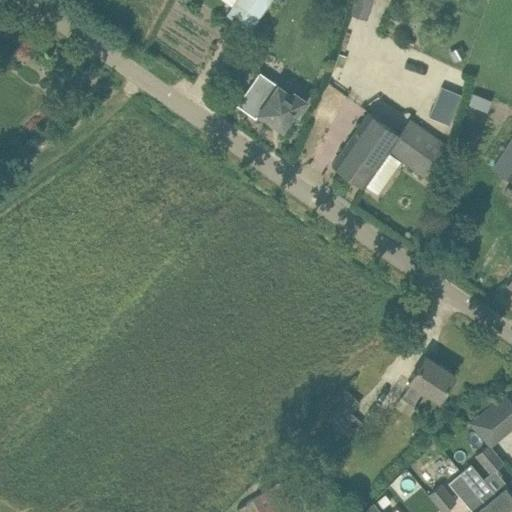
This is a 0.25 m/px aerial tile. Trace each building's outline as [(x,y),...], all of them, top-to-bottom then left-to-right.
[(268,0),(235,0),(227,12),(249,28),(268,0)] [(368,19),(372,0),(352,0),(349,13),(368,19)] [(460,44),(447,51),(452,61),(465,54),(460,44)] [(347,55),(338,51),(334,64),(343,67),(347,55)] [(259,71),(236,103),(255,116),(259,111),(274,121),(279,114),(287,120),(294,110),(298,113),(307,100),(293,91),(291,94),(259,71)] [(441,84),(432,115),(452,121),(461,90),(441,84)] [(471,103),(488,109),(492,97),(474,92),(471,103)] [(425,175),(429,169),(439,175),(452,157),(442,150),(447,145),(409,118),(399,133),(369,111),(332,163),(363,185),(388,149),(425,175)] [(511,177),(511,135),(492,167),(511,179),(511,177)] [(426,391),(438,399),(455,373),(425,353),(408,379),(411,381),(401,396),(416,406),(426,391)] [(344,386),(335,396),(341,402),(329,413),(344,428),(356,415),(351,411),(360,402),(344,386)] [(490,444),(511,425),(511,401),(505,393),(471,421),(489,443),(490,444)] [(490,444),(489,443),(476,453),(491,471),(503,461),(490,444)] [(485,502),(493,511),(511,511),(511,491),(506,484),(496,492),(470,462),(459,471),(460,472),(472,487),(485,502)] [(280,480),(275,483),(268,472),(257,479),(247,488),(253,498),(237,507),(239,511),(275,511),(293,501),(280,480)] [(442,511),(456,500),(442,483),(428,494),(442,511)] [(383,511),(374,500),(360,511),(383,511)] [(298,511),(300,511),(293,501),(275,511),(298,511)] [(493,511),(485,502),(472,511),(493,511)]
